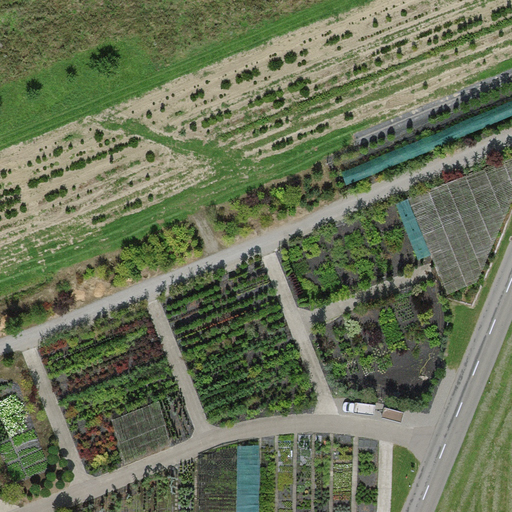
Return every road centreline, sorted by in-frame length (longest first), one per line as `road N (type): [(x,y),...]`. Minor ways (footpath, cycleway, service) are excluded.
road 1 (track): [(0,348),(511,144)]
road 2 (tertiary): [(418,511),(511,280)]
road 3 (track): [(270,240),(334,424)]
road 4 (track): [(152,287),(210,444)]
road 5 (track): [(29,336),(86,492)]
road 6 (track): [(302,329),(419,280)]
